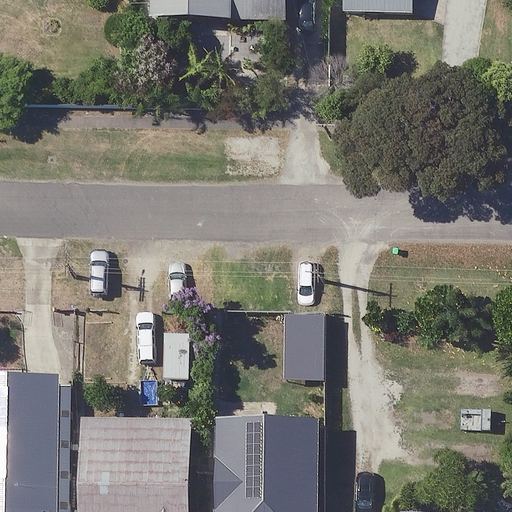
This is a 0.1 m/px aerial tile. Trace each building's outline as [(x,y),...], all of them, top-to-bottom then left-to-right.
[(151,0),(151,19),(283,23),(283,0),(151,0)] [(415,0),(343,0),(343,11),(415,13),(415,0)] [(412,24),(352,25),(353,53),(412,52),(412,24)] [(322,315),(293,313),(290,375),(319,376),(322,315)] [(195,337),(168,336),(166,380),(193,381),(195,337)] [(505,368),(457,367),(457,391),(504,391),(505,368)] [(57,511),(63,382),(0,379),(0,511),(57,511)] [(217,511),(319,511),(324,407),(294,406),(222,403),(217,511)] [(85,421),(82,511),(190,511),(193,423),(85,421)]
